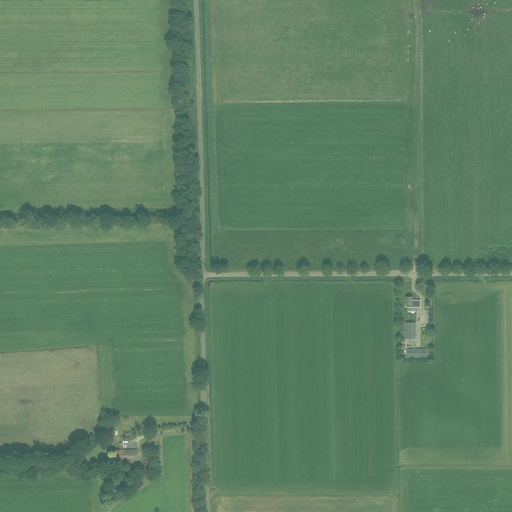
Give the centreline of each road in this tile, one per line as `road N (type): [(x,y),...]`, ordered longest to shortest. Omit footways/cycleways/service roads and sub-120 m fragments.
road 1 (unclassified): [(511,275),(201,276)]
road 2 (unclassified): [(201,276),(195,0)]
road 3 (unclassified): [(209,511),(201,276)]
